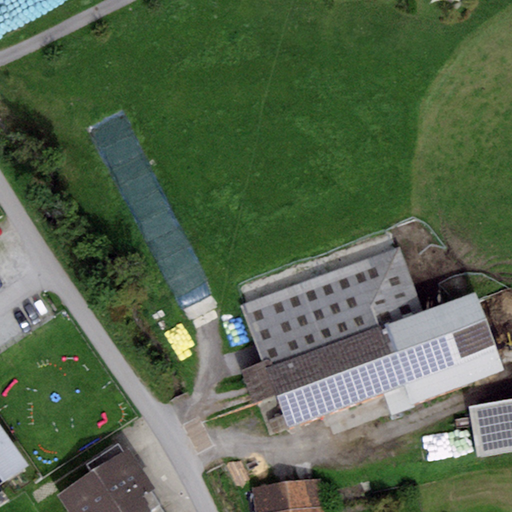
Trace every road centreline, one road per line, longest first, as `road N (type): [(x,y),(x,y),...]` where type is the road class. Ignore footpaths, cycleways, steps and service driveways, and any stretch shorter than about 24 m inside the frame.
road 1 (unclassified): [(0,187),(162,429),(206,511)]
road 2 (track): [(178,455),(228,444),(307,453),(511,386)]
road 3 (track): [(0,55),(127,0)]
road 4 (track): [(162,429),(200,399),(209,377),(205,315)]
